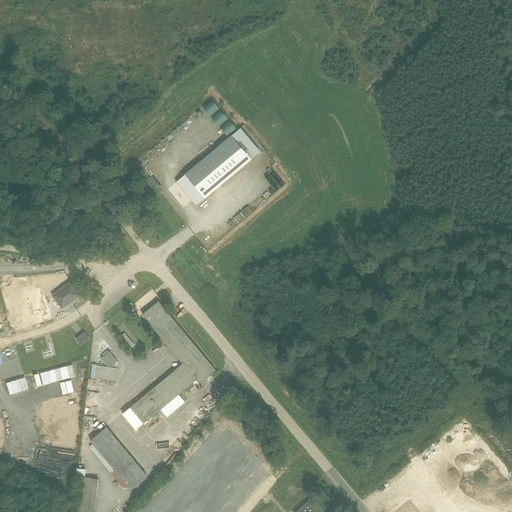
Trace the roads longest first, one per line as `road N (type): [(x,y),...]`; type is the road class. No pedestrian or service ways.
road 1 (unclassified): [(156,265),(362,511)]
road 2 (track): [(147,254),(0,48)]
road 3 (track): [(0,247),(105,265),(147,254),(156,265)]
